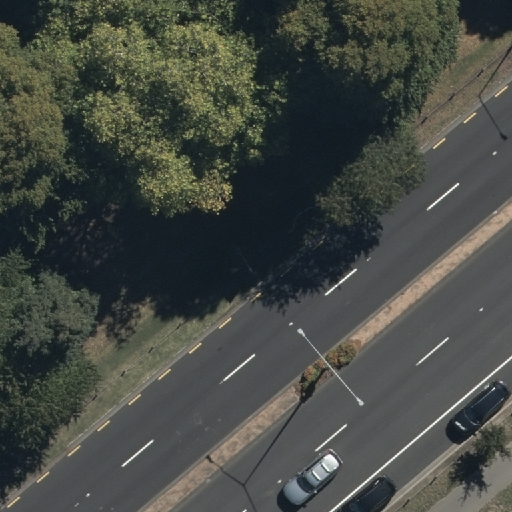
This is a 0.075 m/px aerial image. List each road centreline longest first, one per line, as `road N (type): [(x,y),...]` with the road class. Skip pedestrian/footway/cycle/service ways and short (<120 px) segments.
road 1 (primary): [(84,511),(511,151)]
road 2 (primary): [(511,288),(248,511)]
